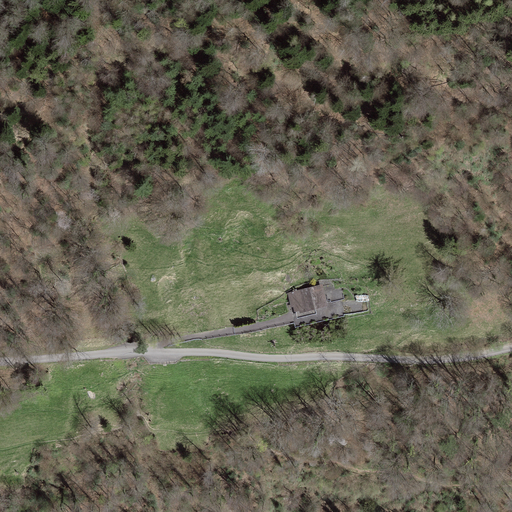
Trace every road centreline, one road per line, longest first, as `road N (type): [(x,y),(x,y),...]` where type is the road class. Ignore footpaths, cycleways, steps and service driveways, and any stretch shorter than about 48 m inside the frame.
road 1 (residential): [(511,344),(444,359),(120,352),(0,362)]
road 2 (track): [(335,307),(120,352)]
